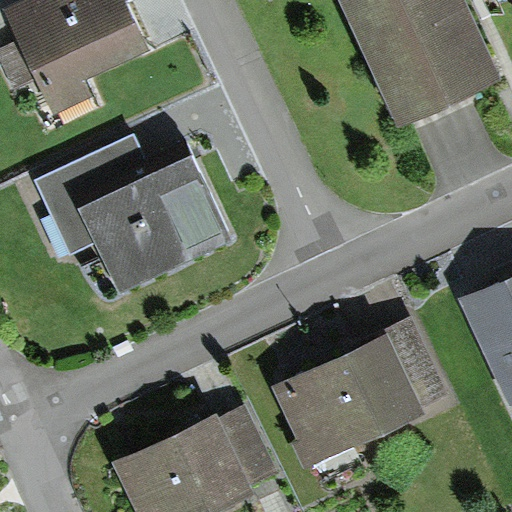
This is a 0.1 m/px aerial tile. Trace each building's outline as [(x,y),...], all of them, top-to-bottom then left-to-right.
[(5,10),(25,0),(0,0),(0,24),(10,20),(5,10)] [(25,0),(5,10),(10,20),(19,39),(0,47),(0,57),(9,77),(23,84),(36,78),(54,115),(96,95),(88,76),(148,48),(125,0),(25,0)] [(466,0),(341,0),(398,123),(502,76),(466,0)] [(78,206),(152,170),(134,133),(37,180),(72,253),(95,242),(78,206)] [(232,235),(191,151),(152,170),(78,206),(95,242),(119,290),(232,235)] [(511,278),(463,302),(511,402),(511,278)] [(388,332),(422,405),(447,394),(411,317),(386,329),(388,332)] [(388,332),(273,385),(311,465),(425,412),(422,405),(388,332)] [(245,408),(219,421),(249,484),(277,472),(245,408)] [(216,415),(114,463),(137,511),(218,511),(254,495),(249,484),(219,421),(216,415)]
